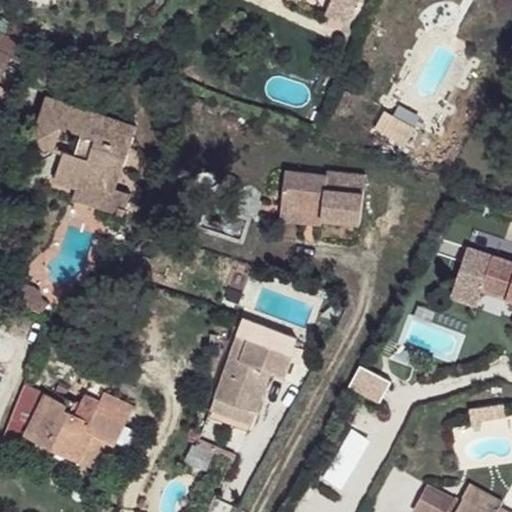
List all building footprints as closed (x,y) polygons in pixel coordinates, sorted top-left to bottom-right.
[(0,114),(11,92),(0,86),(0,80),(11,57),(23,62),(31,44),(0,33),(0,114)] [(73,60),(42,49),(29,83),(61,95),(73,60)] [(47,121),(54,99),(47,96),(40,119),(47,121)] [(138,128),(54,99),(47,121),(40,119),(32,142),(53,150),(60,127),(80,135),(74,155),(63,152),(53,180),(78,190),(82,180),(108,188),(114,171),(122,173),(138,128)] [(405,141),(414,123),(384,108),(375,126),(405,141)] [(117,191),(122,173),(114,171),(108,188),(82,180),(78,190),(75,200),(122,218),(130,195),(117,191)] [(323,212),(322,219),(361,224),(364,194),(326,189),(327,176),(287,172),(282,207),(323,212)] [(322,224),(322,219),(323,212),(282,207),(281,220),(322,224)] [(511,299),(511,261),(467,247),(450,296),(477,305),(482,290),(511,299)] [(216,396),(258,412),(273,371),(287,376),(297,351),(295,351),(240,330),(216,396)] [(298,345),(295,351),(297,351),(304,354),(306,348),(298,345)] [(37,391),(26,386),(5,436),(18,441),(37,391)] [(93,432),(113,442),(116,443),(132,407),(105,394),(99,401),(85,395),(77,414),(64,407),(65,403),(46,394),(27,434),(79,461),(80,460),(93,432)] [(258,412),(216,396),(211,408),(254,424),(258,412)] [(505,416),(503,404),(492,406),(494,418),(505,416)] [(494,418),(492,406),(469,410),(472,427),(482,425),(481,421),(494,418)] [(100,469),(113,442),(93,432),(80,460),(100,469)] [(202,439),(199,446),(234,463),(237,456),(202,439)] [(472,484),(464,498),(487,511),(497,511),(500,507),(504,501),(472,484)] [(508,511),(500,507),(497,511),(487,511),(464,498),(457,511),(508,511)]
